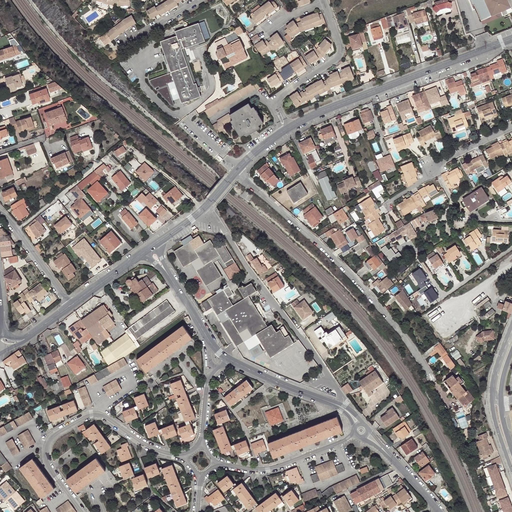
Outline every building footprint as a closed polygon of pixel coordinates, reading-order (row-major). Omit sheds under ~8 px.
[(174,0),(169,0),(165,3),(169,10),(178,5),(177,3),(174,0)] [(442,0),(434,2),(435,6),(432,8),(436,13),(440,10),(447,8),(451,8),(452,3),(450,3),(449,0),(442,0)] [(470,0),(472,5),(475,4),(477,7),(476,7),(481,20),(491,16),(501,12),(503,16),(511,11),(511,10),(511,8),(507,0),(470,0)] [(261,7),(266,14),(269,12),(274,8),(275,9),(278,7),(273,1),(271,3),(269,1),(261,7)] [(165,3),(156,8),(159,13),(160,15),(169,10),(165,3)] [(156,8),(155,6),(146,11),(150,19),(159,13),(156,8)] [(251,17),(256,24),(259,22),(257,20),(263,16),(266,14),(261,7),(253,14),(252,13),(250,14),(251,14),(252,16),(251,17)] [(416,21),(416,24),(422,22),(428,21),(425,10),(413,14),(414,14),(412,14),(410,11),(409,8),(406,9),(407,14),(408,16),(410,22),(416,21)] [(385,17),(388,28),(395,25),(397,30),(407,27),(405,17),(408,16),(407,14),(406,9),(403,10),(404,14),(393,17),(392,14),(385,17)] [(491,16),(481,20),(482,24),(503,16),(501,12),(491,16)] [(314,14),(309,15),(313,25),(321,22),(322,24),(325,22),(322,13),(319,15),(318,13),(314,14)] [(300,29),(301,30),(301,31),(305,30),(304,28),(313,25),(309,15),(304,17),(304,18),(300,19),(301,21),(296,24),(300,29)] [(132,16),(123,21),(128,28),(134,24),(136,23),(132,16)] [(385,29),(388,28),(385,17),(380,19),(382,24),(384,24),(385,29)] [(123,21),(114,27),(120,34),(128,28),(123,21)] [(204,21),(198,23),(204,39),(209,37),(204,21)] [(285,31),(287,34),(290,38),(293,36),(292,34),(300,29),(296,24),(293,21),(289,24),(286,27),(287,28),(285,31)] [(180,96),(182,103),(185,102),(185,103),(190,101),(189,100),(201,96),(184,48),(185,47),(186,49),(199,44),(198,43),(205,40),(204,39),(198,23),(175,31),(176,36),(161,41),(172,72),(180,96)] [(379,24),(370,26),(374,40),(383,37),(379,24)] [(360,40),(365,39),(363,33),(363,32),(362,26),(357,28),(358,34),(349,36),(350,42),(352,47),(352,49),(362,47),(361,43),(361,42),(360,40)] [(100,38),(105,45),(112,40),(120,34),(114,27),(100,38)] [(236,32),(213,44),(225,68),(247,57),(236,32)] [(271,40),(268,43),(272,48),(274,50),(277,48),(276,47),(283,41),(277,33),(273,36),(270,39),(271,40)] [(17,45),(19,44),(15,39),(10,41),(11,46),(0,50),(0,59),(19,54),(17,45)] [(320,48),(317,51),(322,57),(326,54),(325,52),(329,48),(332,45),(325,39),(318,47),(320,48)] [(259,42),(255,45),(261,54),(268,49),(269,50),(272,48),(268,43),(267,40),(264,42),(263,40),(261,41),(259,42)] [(314,51),(305,57),(310,63),(313,61),(318,58),(319,59),(322,57),(317,51),(316,49),(316,48),(313,50),(314,51)] [(307,66),(302,57),(301,56),(298,58),(299,59),(290,65),(295,72),(298,70),(303,66),(304,67),(307,66)] [(490,66),(486,68),(490,76),(501,72),(501,73),(507,71),(502,59),(497,61),(498,63),(490,66)] [(280,74),(284,81),(287,79),(286,77),(292,74),(295,72),(290,65),(281,70),(282,72),(280,74)] [(342,72),(339,74),(341,81),(342,83),(345,81),(345,80),(353,76),(350,66),(345,68),(345,69),(341,70),(342,72)] [(490,76),(486,68),(483,69),(482,68),(477,70),(478,72),(476,73),(470,75),(471,78),(473,83),(474,86),(487,81),(485,76),(489,75),(489,76),(490,76)] [(280,81),(281,83),(284,81),(280,74),(278,71),(275,73),(276,74),(267,80),(272,87),(275,85),(280,81)] [(327,78),(327,79),(330,87),(333,86),(333,84),(341,81),(339,74),(338,71),(333,73),(329,75),(330,77),(327,78)] [(180,96),(172,72),(149,80),(151,84),(154,87),(158,86),(158,88),(155,89),(171,105),(172,106),(173,106),(174,106),(174,105),(174,104),(172,99),(180,96)] [(15,87),(23,85),(19,74),(5,78),(6,82),(6,84),(8,88),(15,86),(15,87)] [(456,84),(455,82),(453,77),(445,80),(450,94),(458,91),(459,92),(465,90),(462,80),(457,82),(458,83),(456,84)] [(318,81),(313,84),(319,93),(326,89),(328,90),(331,89),(330,87),(327,79),(323,82),(322,80),(318,82),(318,81)] [(211,107),(205,111),(209,117),(255,89),(253,84),(252,82),(243,88),(239,90),(223,100),(211,107)] [(307,100),(308,101),(311,99),(310,98),(314,96),(319,93),(313,84),(309,86),(309,87),(305,89),(306,91),(303,93),(307,100)] [(436,87),(424,92),(425,93),(429,104),(441,100),(443,105),(449,102),(446,95),(440,97),(436,87)] [(37,102),(49,98),(46,88),(29,94),(32,104),(37,102)] [(294,94),(289,97),(297,107),(301,104),(300,103),(303,100),(305,102),(307,100),(303,93),(302,91),(299,94),(297,92),(294,94)] [(429,104),(425,93),(420,96),(419,94),(412,96),(419,114),(432,110),(431,109),(429,104)] [(511,94),(502,98),(506,107),(511,104),(511,94)] [(209,105),(211,107),(223,100),(222,99),(218,101),(217,100),(209,105)] [(413,111),(408,100),(396,105),(402,121),(406,119),(405,114),(413,111)] [(429,104),(431,109),(441,105),(443,105),(441,100),(429,104)] [(493,102),(477,108),(482,120),(485,118),(485,117),(492,114),(493,116),(497,114),(493,102)] [(50,127),(54,126),(53,123),(61,120),(62,123),(67,121),(62,106),(61,107),(60,104),(57,106),(58,108),(44,112),(50,127)] [(196,111),(199,115),(205,111),(211,107),(209,105),(208,104),(196,111)] [(212,126),(219,132),(224,129),(223,126),(230,121),(240,137),(245,134),(246,136),(260,128),(258,126),(263,123),(253,107),(251,108),(249,104),(230,115),(229,113),(217,121),(217,122),(212,126)] [(396,119),(391,106),(386,107),(386,109),(387,110),(384,111),(380,113),(384,124),(396,119)] [(362,114),(361,114),(364,123),(374,120),(370,110),(369,111),(368,109),(361,111),(362,114)] [(466,118),(464,113),(463,114),(455,116),(448,119),(453,131),(457,129),(457,128),(464,125),(464,126),(465,126),(468,125),(466,118)] [(14,117),(8,118),(13,131),(18,129),(19,132),(24,130),(23,129),(34,125),(30,117),(15,121),(14,117)] [(348,134),(358,130),(362,129),(359,119),(345,125),(348,134)] [(398,122),(396,119),(384,124),(384,126),(386,125),(386,127),(398,122)] [(401,131),(408,129),(407,125),(403,126),(402,123),(399,124),(401,131)] [(421,136),(417,138),(422,146),(425,144),(424,142),(436,136),(431,125),(419,132),(421,136)] [(322,133),(319,134),(321,139),(324,137),(326,143),(329,143),(330,144),(335,142),(334,140),(337,139),(331,126),(321,130),(322,133)] [(352,139),(359,137),(360,135),(358,130),(348,134),(349,137),(350,138),(352,139)] [(393,140),(397,149),(410,144),(414,142),(411,133),(393,140)] [(88,144),(91,143),(89,137),(82,139),(80,140),(79,138),(78,135),(70,137),(72,141),(70,142),(74,153),(83,150),(82,149),(88,146),(88,144)] [(305,152),(306,155),(310,153),(309,151),(310,150),(311,152),(316,150),(310,139),(299,144),(304,153),(305,152)] [(93,148),(91,143),(88,144),(88,146),(82,149),(83,150),(83,151),(93,148)] [(508,152),(504,143),(500,145),(500,143),(493,147),(487,150),(491,158),(503,152),(504,154),(508,152)] [(34,144),(25,147),(28,155),(36,152),(34,144)] [(120,149),(118,149),(115,151),(118,156),(125,151),(123,147),(120,149)] [(55,163),(57,168),(69,163),(74,161),(69,150),(51,158),(53,164),(55,163)] [(309,159),(307,160),(311,168),(316,166),(315,163),(321,160),(317,152),(312,154),(307,157),(309,159)] [(289,153),(280,158),(284,166),(285,166),(290,176),(300,170),(294,159),(293,160),(289,153)] [(390,153),(383,156),(381,153),(374,156),(381,172),(395,166),(390,153)] [(488,164),(483,155),(462,165),(466,173),(470,171),(476,168),(484,165),(484,166),(488,164)] [(7,158),(0,160),(0,177),(5,176),(12,173),(7,158)] [(145,162),(136,171),(145,180),(154,171),(145,162)] [(267,162),(257,171),(267,181),(268,180),(269,182),(268,183),(272,189),(274,187),(273,186),(279,180),(269,168),(270,167),(267,162)] [(407,180),(409,186),(417,181),(416,177),(418,176),(416,172),(414,168),(412,162),(401,166),(404,173),(407,180)] [(104,163),(95,171),(101,178),(103,180),(107,176),(106,174),(111,170),(108,166),(107,167),(104,163)] [(52,178),(47,167),(41,169),(44,174),(46,173),(48,177),(46,178),(47,180),(52,178)] [(442,175),(448,187),(460,180),(459,178),(462,176),(458,168),(452,171),(453,173),(451,174),(450,172),(448,169),(442,172),(442,175)] [(120,170),(111,177),(121,190),(130,183),(120,170)] [(325,170),(316,174),(328,200),(336,196),(325,170)] [(77,185),(81,190),(91,182),(93,185),(87,190),(97,202),(108,193),(97,181),(101,178),(95,171),(77,185)] [(340,193),(348,189),(356,186),(352,176),(343,180),(344,183),(337,186),(340,193)] [(508,186),(511,183),(511,181),(508,176),(504,179),(502,176),(492,183),(498,192),(505,188),(504,187),(508,185),(508,186)] [(26,177),(16,181),(17,185),(27,181),(26,177)] [(287,191),(291,197),(293,195),(297,201),(308,194),(301,183),(287,191)] [(415,195),(421,205),(425,203),(423,199),(429,195),(431,197),(439,192),(434,184),(430,186),(426,189),(425,187),(418,191),(419,191),(419,193),(415,195)] [(81,190),(77,185),(70,191),(79,202),(80,203),(76,207),(73,209),(80,217),(90,209),(82,199),(86,196),(81,190)] [(167,198),(169,200),(172,204),(183,196),(175,186),(166,194),(164,192),(162,194),(163,196),(165,199),(167,198)] [(6,200),(10,199),(13,197),(17,195),(13,187),(2,193),(6,200)] [(481,187),(464,198),(471,209),(488,197),(481,187)] [(145,188),(136,197),(141,203),(143,201),(150,208),(158,200),(145,188)] [(378,192),(376,188),(372,190),(377,198),(381,195),(378,192)] [(404,215),(421,205),(415,195),(412,197),(411,197),(407,200),(404,201),(398,205),(401,210),(404,215)] [(378,213),(380,211),(378,208),(376,210),(372,204),(374,203),(370,197),(355,207),(359,212),(362,210),(366,216),(364,217),(366,220),(369,219),(378,213)] [(43,199),(37,202),(40,208),(42,206),(45,203),(43,199)] [(58,200),(40,215),(45,221),(63,206),(58,200)] [(313,203),(303,210),(310,220),(309,220),(313,225),(323,217),(313,203)] [(23,204),(14,210),(17,215),(19,219),(29,213),(23,204)] [(162,207),(157,211),(161,216),(166,212),(162,207)] [(329,217),(331,222),(336,218),(340,224),(343,222),(346,220),(349,218),(345,212),(347,210),(345,207),(329,217)] [(138,215),(149,226),(156,219),(146,208),(138,215)] [(123,216),(121,217),(131,229),(138,223),(128,211),(128,212),(125,209),(120,213),(123,216)] [(438,217),(435,209),(425,213),(427,216),(426,217),(427,219),(429,221),(438,217)] [(380,217),(378,213),(369,219),(371,223),(368,224),(375,236),(385,230),(378,218),(380,217)] [(45,221),(40,215),(32,221),(33,224),(30,226),(33,231),(32,231),(37,238),(46,231),(41,224),(42,224),(42,223),(45,221)] [(55,225),(61,233),(64,230),(72,224),(66,216),(55,225)] [(400,220),(395,223),(399,229),(404,226),(400,220)] [(399,229),(387,236),(391,241),(395,238),(396,240),(407,234),(408,233),(411,237),(412,236),(413,238),(417,236),(409,223),(404,226),(399,229)] [(366,239),(363,234),(359,237),(353,228),(347,232),(353,241),(357,238),(360,242),(366,239)] [(337,229),(327,235),(330,239),(333,238),(338,246),(339,246),(341,248),(348,244),(349,243),(347,240),(346,241),(340,230),(338,231),(337,229)] [(465,239),(471,248),(477,244),(478,245),(482,243),(479,239),(482,236),(477,229),(469,234),(470,236),(465,239)] [(508,231),(493,229),(492,241),(496,242),(497,240),(503,240),(503,242),(507,242),(508,231)] [(111,231),(99,241),(110,253),(121,243),(111,231)] [(0,236),(0,238),(1,246),(11,245),(10,235),(0,236)] [(84,237),(71,247),(79,257),(82,255),(91,268),(102,260),(84,237)] [(361,249),(369,243),(366,239),(360,242),(358,244),(358,245),(354,248),(355,248),(357,251),(361,249)] [(212,260),(214,259),(216,258),(220,255),(223,261),(231,256),(223,243),(215,247),(210,240),(194,249),(189,242),(176,250),(185,266),(191,262),(199,257),(204,265),(196,270),(205,284),(220,274),(212,260)] [(39,243),(35,246),(40,252),(43,249),(39,243)] [(11,245),(1,246),(2,256),(12,255),(11,249),(11,245)] [(395,245),(388,249),(386,245),(381,248),(388,260),(400,254),(395,245)] [(444,255),(449,263),(453,261),(451,258),(456,255),(460,253),(456,245),(447,251),(448,253),(444,255)] [(377,254),(370,246),(366,249),(371,255),(370,256),(372,258),(368,261),(372,267),(374,269),(378,266),(380,270),(381,271),(386,267),(383,263),(381,260),(377,254)] [(183,267),(185,266),(176,250),(174,251),(183,267)] [(62,252),(60,253),(61,255),(58,258),(54,261),(58,267),(63,263),(65,267),(64,268),(69,275),(73,272),(76,270),(65,253),(64,254),(62,252)] [(254,259),(251,253),(247,255),(251,261),(252,260),(260,274),(269,269),(267,264),(264,266),(262,267),(261,266),(256,257),(254,259)] [(17,254),(8,257),(10,264),(19,261),(17,254)] [(429,259),(435,269),(439,266),(441,268),(445,266),(437,254),(436,255),(429,259)] [(191,262),(196,270),(204,265),(199,257),(191,262)] [(230,288),(224,291),(226,294),(237,286),(233,279),(229,281),(216,258),(214,259),(227,282),(226,282),(230,288)] [(405,271),(407,274),(416,267),(413,264),(405,271)] [(405,271),(400,265),(396,269),(400,275),(405,271)] [(12,267),(4,271),(5,277),(4,277),(11,288),(22,281),(12,267)] [(75,275),(73,272),(69,275),(64,268),(62,270),(69,280),(75,275)] [(420,268),(412,274),(419,284),(418,284),(421,289),(418,291),(421,295),(424,293),(428,298),(429,298),(432,302),(438,297),(432,287),(429,289),(426,285),(423,281),(427,278),(420,268)] [(276,272),(265,279),(274,293),(284,286),(276,272)] [(221,276),(220,274),(205,284),(206,286),(221,276)] [(142,303),(159,291),(153,283),(152,283),(147,276),(138,282),(135,278),(132,280),(131,279),(129,279),(128,280),(126,281),(126,282),(126,284),(127,285),(128,285),(129,286),(130,286),(131,285),(132,284),(138,293),(136,295),(142,303)] [(388,290),(394,285),(387,277),(380,282),(377,279),(371,283),(374,287),(376,285),(383,294),(387,291),(388,290)] [(41,283),(25,295),(27,299),(30,302),(33,300),(30,296),(33,294),(38,300),(43,296),(47,292),(41,283)] [(236,346),(244,341),(239,334),(247,329),(252,337),(256,334),(270,357),(293,343),(284,327),(277,332),(272,324),(268,327),(248,296),(256,291),(251,283),(244,287),(242,286),(238,288),(244,298),(233,305),(226,294),(224,291),(223,290),(201,303),(206,311),(212,307),(217,315),(225,310),(230,318),(221,323),(236,346)] [(130,286),(129,286),(136,295),(138,293),(132,284),(131,285),(130,286)] [(413,305),(404,292),(403,290),(395,297),(406,310),(413,305)] [(383,294),(378,298),(381,301),(389,294),(387,291),(383,294)] [(24,309),(25,310),(27,313),(31,310),(24,301),(27,299),(25,295),(22,292),(19,294),(22,298),(13,303),(19,312),(24,309)] [(489,301),(490,300),(488,297),(476,306),(478,309),(487,302),(489,301)] [(175,311),(167,300),(142,318),(128,328),(136,340),(160,323),(175,311)] [(300,304),(297,300),(291,304),(294,307),(303,320),(308,317),(306,314),(312,310),(304,300),(300,304)] [(506,318),(509,319),(511,313),(511,310),(511,303),(506,301),(505,304),(499,302),(498,305),(497,308),(502,309),(509,312),(506,318)] [(101,332),(106,328),(115,322),(103,305),(101,307),(81,321),(89,332),(98,345),(107,339),(101,332)] [(485,315),(488,318),(495,312),(494,310),(493,309),(485,315)] [(332,311),(324,317),(328,322),(336,317),(332,311)] [(88,340),(92,337),(89,332),(81,321),(81,320),(68,328),(73,334),(75,333),(76,336),(79,340),(86,336),(88,340)] [(147,373),(177,350),(192,339),(183,325),(167,337),(137,359),(147,373)] [(314,331),(318,337),(321,336),(324,341),(328,347),(341,338),(345,343),(346,342),(345,341),(348,339),(339,326),(328,334),(326,332),(325,332),(321,327),(314,331)] [(137,348),(134,344),(126,333),(115,341),(106,328),(101,332),(107,339),(98,345),(97,346),(108,364),(109,366),(124,357),(125,356),(137,348)] [(136,340),(128,328),(125,331),(126,333),(134,344),(137,348),(140,345),(136,340)] [(239,334),(244,341),(252,337),(247,329),(239,334)] [(494,331),(483,332),(476,338),(481,344),(485,341),(494,340),(494,331)] [(228,334),(224,336),(229,344),(232,342),(228,334)] [(52,353),(46,341),(45,338),(44,337),(44,336),(41,337),(43,340),(47,350),(49,354),(52,353)] [(82,344),(88,340),(86,336),(79,340),(82,344)] [(446,362),(451,369),(456,366),(450,357),(445,350),(442,346),(439,341),(422,354),(425,358),(429,355),(429,354),(435,348),(442,357),(440,359),(444,364),(446,362)] [(19,350),(3,362),(5,365),(10,361),(12,363),(13,365),(12,366),(14,370),(26,361),(22,356),(19,358),(17,356),(21,353),(19,350)] [(58,350),(52,353),(55,363),(61,360),(58,350)] [(52,353),(49,354),(44,356),(51,373),(58,371),(57,369),(55,363),(52,353)] [(85,366),(83,363),(77,356),(68,363),(76,374),(86,367),(85,366)] [(128,364),(124,357),(109,366),(96,373),(88,378),(91,385),(112,373),(128,364)] [(55,363),(57,369),(64,365),(61,360),(55,363)] [(369,396),(373,393),(371,390),(375,388),(383,382),(375,370),(359,381),(369,396)] [(42,375),(37,377),(43,389),(48,386),(42,375)] [(464,383),(459,376),(456,379),(452,375),(446,380),(454,390),(452,392),(457,399),(458,398),(464,404),(463,405),(465,407),(467,406),(466,405),(475,399),(468,390),(466,392),(461,385),(464,383)] [(66,387),(71,385),(67,376),(62,377),(66,387)] [(175,395),(180,394),(181,397),(176,398),(185,422),(191,420),(196,418),(187,394),(180,376),(173,379),(174,382),(171,383),(170,383),(175,394),(175,395)] [(247,379),(236,387),(240,392),(237,394),(234,389),(224,397),(231,406),(254,389),(247,379)] [(117,380),(103,387),(109,397),(122,390),(117,380)] [(57,390),(58,394),(66,390),(65,388),(62,381),(59,382),(58,383),(60,389),(57,390)] [(348,382),(341,387),(346,394),(353,389),(348,382)] [(84,407),(93,404),(86,385),(78,388),(84,407)] [(137,405),(139,409),(149,405),(145,393),(134,397),(137,405)] [(61,411),(59,405),(47,410),(51,421),(78,411),(74,400),(62,404),(64,410),(61,411)] [(139,417),(137,412),(134,407),(122,411),(127,422),(139,417)] [(279,407),(265,412),(270,426),(284,421),(279,407)] [(379,416),(385,426),(399,418),(392,408),(379,416)] [(219,425),(223,423),(230,420),(226,409),(214,414),(219,425)] [(29,411),(25,414),(16,419),(20,425),(33,418),(29,411)] [(119,411),(115,416),(122,420),(124,423),(126,422),(122,414),(119,411)] [(302,429),(268,443),(274,458),(308,445),(343,432),(337,416),(302,429)] [(9,423),(0,427),(0,434),(1,436),(17,427),(14,420),(9,423)] [(160,433),(159,429),(156,421),(145,425),(150,437),(160,433)] [(402,423),(409,433),(411,431),(404,421),(402,423)] [(194,434),(190,423),(186,425),(178,428),(182,438),(194,434)] [(397,426),(393,429),(399,437),(400,436),(402,439),(409,434),(409,433),(402,423),(397,426)] [(85,430),(93,441),(97,437),(99,440),(95,443),(102,453),(112,447),(95,424),(85,430)] [(174,424),(161,428),(164,434),(166,439),(178,434),(174,424)] [(233,449),(231,445),(224,426),(218,428),(213,430),(222,453),(233,449)] [(28,429),(18,435),(25,448),(35,443),(28,429)] [(486,433),(478,436),(479,440),(476,442),(480,452),(478,453),(480,457),(482,457),(483,459),(488,457),(487,454),(492,453),(489,445),(486,438),(487,437),(486,433)] [(12,438),(6,442),(13,455),(20,452),(12,438)] [(246,439),(234,444),(236,450),(238,455),(250,450),(246,439)] [(263,449),(266,447),(263,439),(251,444),(256,456),(259,455),(258,453),(264,451),(263,449)] [(407,454),(417,447),(411,439),(407,441),(404,444),(401,446),(407,454)] [(132,458),(129,449),(126,450),(125,447),(128,446),(129,445),(128,442),(121,445),(122,448),(117,450),(122,462),(132,458)] [(401,446),(399,446),(406,456),(418,449),(417,447),(407,454),(401,446)] [(0,465),(5,472),(12,468),(1,453),(0,451),(0,465)] [(415,457),(422,467),(424,465),(429,461),(422,452),(415,457)] [(81,468),(66,479),(76,493),(91,482),(106,471),(96,457),(81,468)] [(33,458),(20,468),(31,483),(42,498),(55,488),(44,473),(33,458)] [(317,473),(310,476),(313,483),(320,480),(321,481),(338,474),(338,473),(345,471),(342,463),(335,466),(333,460),(315,467),(317,473)] [(124,478),(129,476),(134,474),(130,462),(119,466),(124,478)] [(149,478),(161,473),(159,468),(157,463),(145,467),(149,478)] [(162,468),(163,472),(171,492),(176,490),(177,493),(172,495),(177,507),(187,503),(180,484),(173,464),(162,468)] [(511,511),(511,509),(495,464),(487,467),(496,494),(495,494),(496,497),(497,497),(502,511),(511,511)] [(420,473),(425,480),(434,473),(434,472),(428,465),(419,472),(420,473)] [(298,477),(300,476),(297,467),(286,471),(291,483),(296,481),(297,484),(304,482),(303,478),(302,479),(299,479),(298,477)] [(425,480),(423,482),(425,484),(437,474),(436,473),(435,474),(434,473),(425,480)] [(135,477),(132,478),(136,489),(148,484),(144,474),(135,477)] [(218,482),(220,487),(224,492),(231,487),(234,485),(228,475),(218,482)] [(323,495),(327,500),(328,499),(333,494),(349,487),(360,482),(357,475),(344,481),(329,488),(322,493),(323,495)] [(379,478),(375,480),(378,485),(380,490),(384,488),(379,478)] [(354,502),(360,499),(361,498),(362,500),(369,497),(381,491),(380,490),(378,485),(375,480),(357,489),(357,490),(350,494),(354,502)] [(1,498),(4,501),(5,500),(15,492),(6,481),(0,486),(0,494),(2,497),(1,498)] [(253,506),(257,503),(250,492),(242,482),(237,486),(233,489),(248,510),(253,506)] [(402,502),(404,505),(407,502),(405,500),(411,496),(404,488),(396,494),(402,502)] [(218,489),(211,495),(212,497),(209,499),(208,497),(207,496),(204,498),(209,504),(212,502),(215,506),(225,498),(218,489)] [(323,498),(320,491),(316,492),(315,489),(301,494),(304,502),(318,496),(320,500),(323,498)] [(290,507),(300,500),(292,490),(283,496),(285,500),(290,507)] [(25,501),(16,491),(15,492),(5,500),(8,503),(9,502),(15,509),(25,501)] [(268,511),(274,508),(283,502),(279,497),(276,492),(259,505),(256,507),(259,511),(268,511)] [(398,505),(402,502),(396,494),(392,497),(391,496),(384,501),(390,509),(397,504),(398,505)] [(344,495),(334,501),(340,511),(346,511),(352,509),(344,495)] [(77,511),(69,500),(57,510),(58,511),(77,511)]
